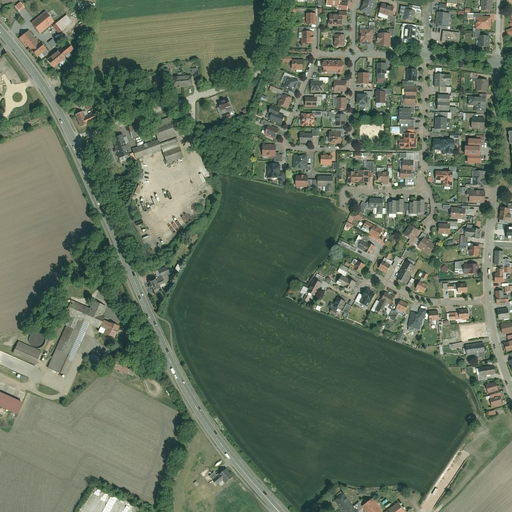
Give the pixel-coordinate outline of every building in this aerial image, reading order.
[(340,0),(326,0),(326,5),(338,8),(337,16),(329,15),(327,24),(340,26),(342,17),(346,17),(348,4),(340,3),(340,0)] [(376,0),(362,0),(359,11),(372,15),(376,0)] [(481,0),(480,10),(490,11),(491,0),(481,0)] [(392,17),(394,8),(380,5),(377,17),(387,19),(388,16),(392,17)] [(403,18),(403,21),(414,23),(416,13),(420,14),(421,7),(413,6),(412,11),(405,10),(406,7),(401,6),(399,17),(403,18)] [(45,12),(31,23),(39,34),(53,22),(45,12)] [(436,12),(435,25),(447,26),(448,14),(436,12)] [(316,13),(307,13),(307,25),(316,25),(316,13)] [(10,15),(5,19),(12,27),(17,23),(10,15)] [(476,16),(475,29),(479,29),(489,30),(490,18),(476,16)] [(59,33),(71,23),(66,17),(54,27),(59,33)] [(404,25),(401,41),(412,43),(415,27),(404,25)] [(372,29),(359,29),(359,44),(372,45),(372,29)] [(39,43),(29,30),(19,38),(27,47),(28,46),(38,58),(43,54),(45,56),(52,50),(43,40),(39,43)] [(305,31),(304,44),(313,44),(314,32),(305,31)] [(342,32),(333,31),(331,47),(344,48),(345,39),(342,38),(342,32)] [(442,43),(458,45),(460,34),(443,32),(442,43)] [(387,34),(378,34),(378,37),(375,37),(374,42),(378,42),(378,46),(387,46),(387,34)] [(475,47),(488,48),(489,37),(476,36),(475,47)] [(51,39),(46,43),(51,48),(56,44),(51,39)] [(70,40),(46,60),(54,69),(77,49),(70,40)] [(303,60),(290,60),(290,72),(302,73),(303,60)] [(343,61),(321,60),(321,67),(321,72),(343,72),(343,61)] [(385,63),(376,63),(376,79),(386,79),(385,63)] [(415,69),(406,69),(406,82),(415,82),(415,69)] [(444,70),(432,70),(433,88),(444,88),(444,83),(450,83),(450,75),(444,75),(444,70)] [(293,76),(284,73),(282,82),(286,83),(284,89),(296,93),(300,81),(292,78),(293,76)] [(366,74),(358,74),(358,85),(366,85),(366,74)] [(478,74),(471,74),(471,78),(477,78),(476,92),(484,92),(484,80),(478,80),(478,74)] [(319,82),(310,82),(310,93),(325,93),(325,83),(328,83),(328,78),(319,78),(319,82)] [(341,78),(332,78),(332,81),(333,81),(333,92),(346,92),(346,81),(341,81),(341,78)] [(281,95),(278,106),(290,110),(295,95),(282,91),(271,87),(270,92),(281,95)] [(416,87),(404,87),(404,97),(403,97),(403,106),(414,106),(414,96),(416,96),(416,87)] [(386,92),(375,92),(375,105),(387,104),(386,92)] [(315,97),(305,97),(305,107),(317,107),(317,99),(326,99),(326,94),(315,94),(315,97)] [(366,95),(356,95),(356,106),(366,106),(366,95)] [(475,106),(475,111),(484,112),(484,98),(468,97),(468,106),(475,106)] [(346,98),(334,98),(333,98),(333,107),(334,107),(334,110),(346,110),(346,98)] [(229,99),(217,102),(220,114),(232,111),(229,99)] [(282,125),(286,115),(277,112),(278,110),(269,107),(267,112),(270,113),(268,121),(282,125)] [(83,112),(76,115),(81,128),(97,121),(94,113),(88,115),(87,112),(83,113),(83,112)] [(312,114),(301,114),(301,127),(315,128),(315,117),(322,117),(322,112),(312,112),(312,114)] [(335,123),(335,126),(346,126),(346,115),(340,115),(340,112),(332,112),(331,123),(335,123)] [(472,114),(464,114),(463,121),(472,121),(472,129),(484,130),(485,118),(472,118),(472,114)] [(166,118),(150,124),(155,140),(172,134),(166,118)] [(448,118),(434,118),(434,130),(448,130),(448,118)] [(265,128),(263,135),(278,140),(281,130),(271,127),(272,124),(262,121),(260,126),(265,128)] [(127,127),(130,138),(140,135),(137,124),(127,127)] [(310,134),(294,134),(294,143),(312,143),(312,137),(319,137),(319,129),(310,129),(310,134)] [(329,133),(329,144),(341,145),(341,138),(344,139),(344,133),(345,133),(345,129),(341,129),(331,129),(331,133),(329,133)] [(415,134),(404,134),(403,140),(399,140),(399,149),(415,149),(415,134)] [(450,140),(433,140),(433,156),(454,156),(454,140),(460,140),(460,134),(450,134),(450,140)] [(122,135),(112,139),(119,158),(128,154),(122,135)] [(476,140),(466,140),(466,164),(479,164),(480,140),(484,140),(485,135),(476,135),(476,140)] [(156,140),(135,148),(139,158),(159,150),(165,165),(183,158),(176,138),(158,145),(156,140)] [(275,157),(275,145),(261,146),(261,157),(275,157)] [(308,155),(293,155),(293,170),(308,170),(308,155)] [(334,155),(321,155),(321,165),(333,165),(334,155)] [(413,161),(402,161),(402,171),(398,171),(398,179),(410,179),(410,171),(413,171),(413,161)] [(281,164),(267,164),(267,179),(281,179),(281,164)] [(367,170),(358,170),(358,175),(352,175),(352,172),(347,172),(347,183),(351,183),(351,180),(358,180),(358,183),(367,183),(367,170)] [(485,171),(473,171),(473,186),(489,187),(489,179),(485,178),(485,171)] [(452,172),(435,172),(435,181),(443,181),(443,187),(452,187),(452,172)] [(388,173),(378,173),(378,184),(388,184),(388,173)] [(312,176),(295,175),(294,187),(311,188),(312,176)] [(333,175),(318,175),(318,187),(325,187),(325,192),(332,192),(332,187),(334,187),(333,175)] [(470,191),(467,191),(467,196),(470,197),(470,202),(484,203),(485,191),(470,191)] [(382,208),(383,200),(368,199),(368,208),(382,208)] [(462,209),(450,209),(450,220),(465,220),(465,209),(469,209),(469,206),(462,206),(462,209)] [(510,209),(500,208),(498,220),(511,222),(511,215),(509,215),(510,209)] [(371,231),(373,226),(365,222),(363,227),(371,231)] [(438,225),(438,235),(450,235),(450,226),(458,226),(458,223),(447,222),(447,225),(438,225)] [(403,236),(413,242),(419,231),(409,225),(403,236)] [(369,235),(379,240),(383,231),(373,226),(371,231),(369,235)] [(505,227),(498,226),(498,232),(496,232),(495,239),(506,240),(507,232),(504,232),(505,227)] [(465,238),(480,239),(481,230),(466,228),(465,238)] [(436,246),(424,238),(417,248),(429,256),(436,246)] [(357,249),(371,256),(375,248),(362,241),(357,249)] [(469,257),(478,258),(479,248),(470,247),(469,257)] [(503,251),(495,250),(494,264),(503,265),(503,251)] [(395,257),(391,267),(396,268),(397,264),(401,265),(403,260),(395,257)] [(382,262),(378,270),(387,274),(391,267),(382,262)] [(397,279),(405,283),(414,266),(406,262),(397,279)] [(354,270),(363,274),(366,266),(357,263),(354,270)] [(342,276),(345,278),(349,269),(341,265),(337,274),(342,276)] [(478,275),(478,265),(463,265),(463,275),(478,275)] [(164,267),(153,271),(156,278),(145,282),(149,292),(160,288),(159,285),(163,284),(160,277),(167,275),(164,267)] [(497,274),(495,274),(495,284),(504,283),(503,270),(497,270),(497,274)] [(316,274),(313,278),(320,283),(323,278),(316,274)] [(352,292),(356,284),(345,278),(342,276),(337,285),(352,292)] [(322,284),(314,280),(307,293),(316,297),(322,284)] [(419,282),(415,290),(424,294),(428,286),(419,282)] [(467,293),(467,285),(457,285),(457,294),(467,293)] [(366,289),(362,299),(371,303),(375,295),(370,293),(371,291),(366,289)] [(503,292),(495,292),(496,305),(509,304),(508,298),(503,299),(503,292)] [(380,300),(375,311),(382,315),(387,304),(390,306),(394,298),(384,293),(381,301),(380,300)] [(79,297),(48,368),(67,376),(90,325),(104,331),(100,340),(111,345),(120,325),(94,314),(98,305),(79,297)] [(345,302),(337,298),(333,307),(341,311),(345,302)] [(408,305),(400,301),(394,313),(403,317),(404,314),(408,305)] [(355,309),(346,305),(342,313),(351,317),(355,309)] [(411,313),(408,328),(419,331),(421,320),(424,320),(426,311),(419,309),(418,314),(411,313)] [(508,310),(497,311),(498,321),(509,319),(508,310)] [(469,321),(469,311),(459,311),(459,314),(449,314),(450,321),(469,321)] [(438,321),(438,312),(428,313),(429,321),(438,321)] [(511,322),(500,325),(502,335),(511,333),(511,322)] [(484,336),(482,327),(473,328),(475,337),(484,336)] [(449,349),(460,347),(460,345),(462,345),(461,337),(455,337),(456,339),(444,340),(444,345),(449,345),(449,349)] [(18,341),(13,353),(37,364),(43,352),(18,341)] [(485,358),(483,344),(465,346),(467,357),(474,356),(475,359),(485,358)] [(0,365),(16,372),(21,360),(0,351),(0,365)] [(91,353),(88,359),(94,362),(97,357),(91,353)] [(495,375),(494,367),(479,369),(481,377),(495,375)] [(489,400),(492,408),(503,405),(500,397),(501,397),(499,390),(498,391),(496,382),(485,386),(488,395),(489,394),(491,399),(489,400)] [(0,394),(0,408),(15,414),(20,401),(0,394)] [(231,478),(224,469),(216,475),(214,472),(208,476),(215,485),(220,481),(222,484),(231,478)] [(343,492),(333,500),(339,508),(334,511),(359,511),(363,509),(365,511),(405,511),(397,502),(383,511),(379,511),(369,499),(362,505),(359,502),(353,506),(343,492)]
